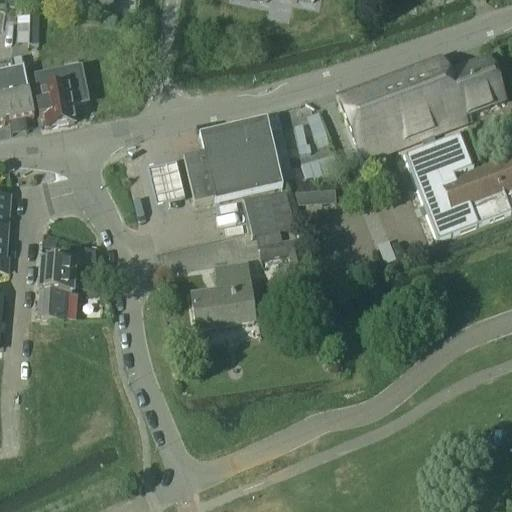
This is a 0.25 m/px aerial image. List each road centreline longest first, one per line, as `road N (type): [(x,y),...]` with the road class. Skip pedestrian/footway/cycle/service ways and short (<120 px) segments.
road 1 (unclassified): [(169,125),(339,81),(511,19)]
road 2 (unclassified): [(7,452),(22,209),(92,187)]
road 3 (unclassified): [(181,484),(140,380),(123,256),(92,187)]
road 4 (unclassified): [(173,0),(169,125)]
